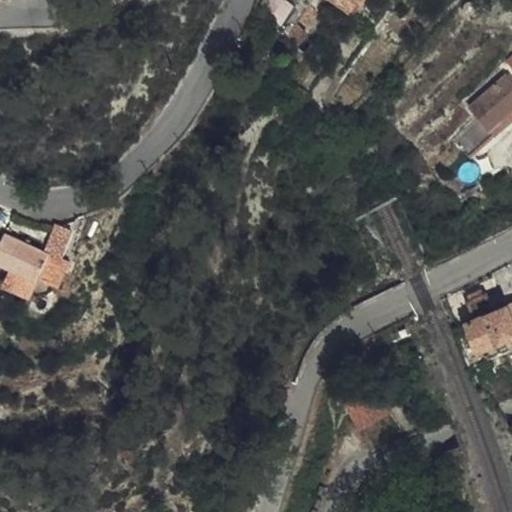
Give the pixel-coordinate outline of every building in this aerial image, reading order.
[(319,0),(316,3),(349,36),(383,0),(319,0)] [(463,140),(484,157),(511,133),(511,102),(504,93),(469,124),(475,133),(463,140)] [(484,157),(463,140),(456,146),(459,151),(450,159),(464,174),(484,157)] [(35,290),(49,263),(0,236),(0,270),(7,274),(35,290)] [(50,299),(54,296),(67,272),(49,263),(35,290),(50,299)] [(0,291),(27,304),(35,290),(7,274),(0,287),(0,291)] [(495,303),(476,312),(482,330),(475,333),(486,361),(511,350),(511,317),(503,321),(495,303)] [(390,420),(361,383),(335,403),(362,441),(390,420)] [(364,443),(372,455),(385,446),(375,434),(364,443)]
